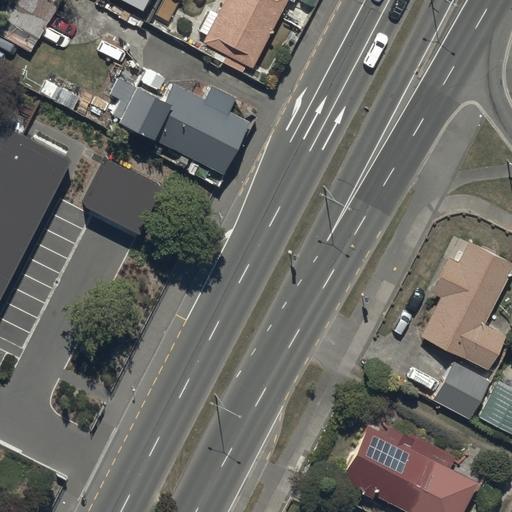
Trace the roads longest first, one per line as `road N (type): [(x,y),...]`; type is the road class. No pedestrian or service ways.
road 1 (primary): [(123,511),(385,0)]
road 2 (primary): [(442,0),(323,228),(276,369)]
road 3 (primary): [(470,36),(276,369)]
road 4 (primary): [(276,369),(197,511)]
